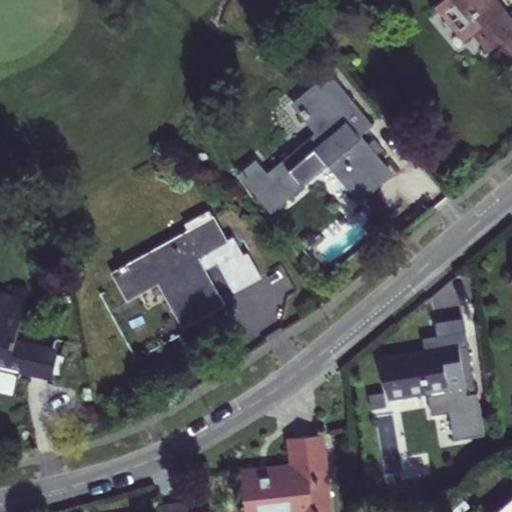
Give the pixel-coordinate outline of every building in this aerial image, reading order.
[(440,0),(438,2),(469,38),(474,35),(490,52),(500,44),(511,58),(511,15),(499,0),(440,0)] [(330,77),(318,87),(321,90),(332,80),(330,77)] [(332,80),(321,90),(360,135),(372,126),(332,80)] [(321,90),(318,87),(299,103),(304,110),(302,111),(308,118),(310,116),(319,127),(313,133),(315,136),(298,150),(295,148),(266,172),(269,175),(253,188),(271,211),(292,194),(290,192),(328,161),(344,179),(358,168),(362,172),(366,169),(366,163),(362,157),(367,153),(369,156),(372,156),(376,153),(382,148),(373,138),(367,143),(360,135),(321,90)] [(358,168),(344,179),(343,180),(359,200),(393,172),(376,153),(372,156),(369,156),(367,153),(362,157),(366,163),(366,169),(362,172),(358,168)] [(214,214),(189,228),(199,247),(191,251),(195,259),(229,240),(214,214)] [(212,289),(195,259),(191,251),(199,247),(189,228),(111,271),(126,297),(159,279),(168,295),(164,297),(174,312),(176,311),(186,326),(224,304),(215,287),(212,289)] [(16,372),(31,376),(37,343),(16,339),(25,297),(0,291),(0,390),(2,391),(1,394),(11,396),(16,372)] [(58,347),(37,343),(31,376),(52,380),(58,347)] [(463,382),(458,345),(457,343),(381,356),(388,398),(426,391),(428,399),(465,393),(463,382)] [(472,381),(465,344),(458,345),(463,382),(472,381)] [(332,511),(324,433),(291,437),(294,467),(258,471),(257,466),(240,468),(244,511),(332,511)] [(212,511),(213,511),(203,511),(187,511),(186,501),(154,507),(155,511),(212,511)]
